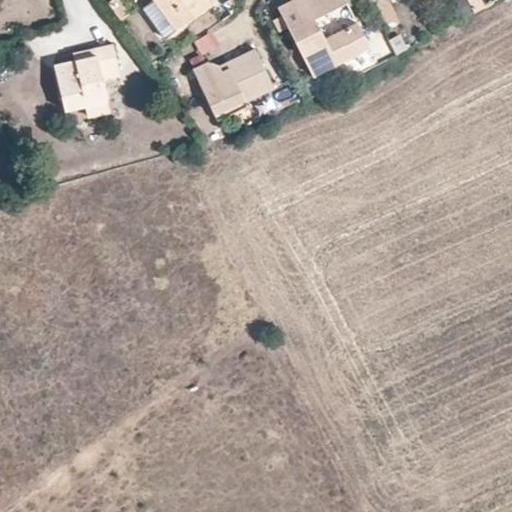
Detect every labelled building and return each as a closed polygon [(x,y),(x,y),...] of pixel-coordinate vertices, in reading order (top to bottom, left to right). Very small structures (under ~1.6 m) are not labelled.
[(121,0),(106,0),(117,16),(128,9),(121,0)] [(176,29),(156,0),(152,0),(142,7),(163,37),(176,29)] [(156,0),(176,29),(212,3),(209,0),(156,0)] [(288,0),(276,6),(310,73),(367,45),(355,21),(323,36),(312,15),(343,0),(288,0)] [(93,57),(73,62),(51,67),(61,111),(84,106),(106,101),(102,81),(119,76),(113,45),(92,50),(93,57)] [(71,54),(73,62),(93,57),(92,50),(71,54)] [(191,68),(212,114),(242,100),(243,103),(273,89),(255,50),(219,66),(204,62),(191,68)] [(242,100),(212,114),(215,120),(244,106),(243,103),(242,100)] [(106,101),(84,106),(86,116),(109,111),(106,101)]
